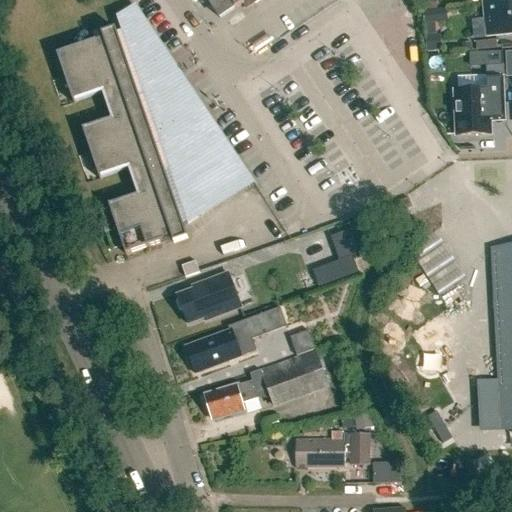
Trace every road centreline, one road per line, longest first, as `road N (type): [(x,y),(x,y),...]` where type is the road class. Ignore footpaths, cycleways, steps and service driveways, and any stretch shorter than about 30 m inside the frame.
road 1 (secondary): [(139,473),(0,178)]
road 2 (unclassified): [(408,500),(197,497),(180,443),(139,473)]
